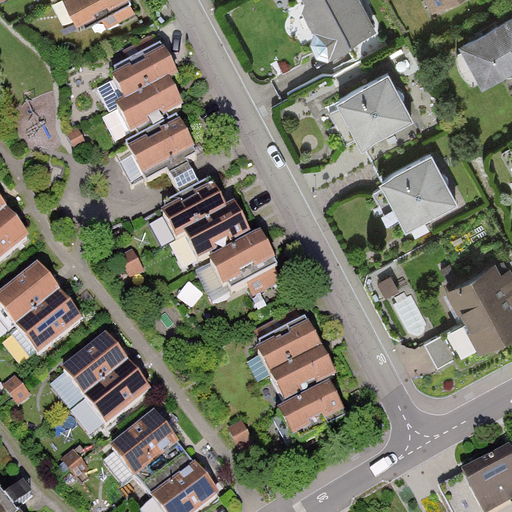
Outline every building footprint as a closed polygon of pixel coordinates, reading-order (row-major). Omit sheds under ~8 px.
[(66,0),(79,24),(125,0),(66,0)] [(379,33),(362,0),(301,0),(331,57),(379,33)] [(434,0),(439,9),(456,0),(434,0)] [(511,22),(466,45),(488,89),(511,76),(511,22)] [(171,127),(167,118),(182,111),(181,109),(175,98),(168,85),(177,80),(171,69),(162,51),(111,78),(126,107),(117,111),(130,135),(131,137),(137,134),(141,143),(127,150),(131,159),(146,187),(186,166),(197,161),(182,132),(178,123),(171,127)] [(394,73),(344,99),(370,148),(420,122),(394,73)] [(436,154),(386,180),(412,229),(462,203),(436,154)] [(179,243),(187,239),(200,264),(209,260),(228,296),(278,270),(269,253),(263,241),(254,245),(237,212),(235,213),(227,217),(212,187),(203,192),(163,212),(179,243)] [(0,263),(29,241),(18,228),(0,204),(0,263)] [(495,267),(454,288),(471,319),(427,342),(439,366),(511,328),(511,300),(510,296),(511,295),(511,275),(510,271),(500,276),(495,267)] [(0,302),(0,309),(38,358),(82,324),(70,309),(51,285),(40,271),(0,302)] [(259,348),(292,413),(282,418),(297,447),(347,421),(343,413),(328,384),(338,379),(331,366),(309,322),(301,326),(259,348)] [(64,375),(107,428),(150,394),(137,377),(118,353),(108,341),(64,375)] [(200,473),(170,436),(156,418),(113,453),(160,511),(198,511),(218,496),(200,473)] [(511,451),(442,493),(453,511),(488,511),(511,498),(511,451)] [(16,511),(6,500),(0,492),(0,511),(16,511)]
